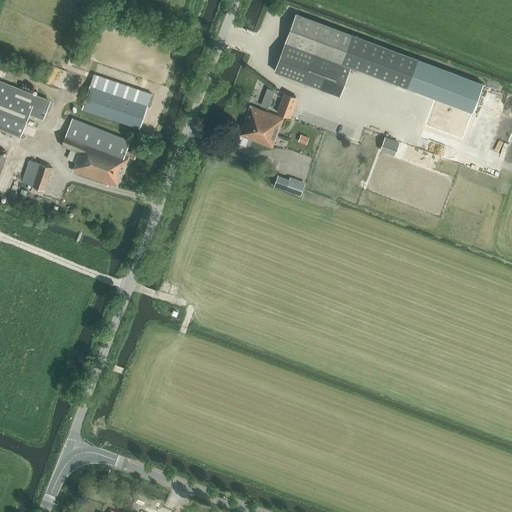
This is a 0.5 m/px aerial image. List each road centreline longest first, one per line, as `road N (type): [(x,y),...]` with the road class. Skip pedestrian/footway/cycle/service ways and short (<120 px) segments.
road 1 (unclassified): [(71,446),(238,0)]
road 2 (track): [(0,238),(192,306),(183,333)]
road 3 (secondary): [(250,511),(71,446)]
